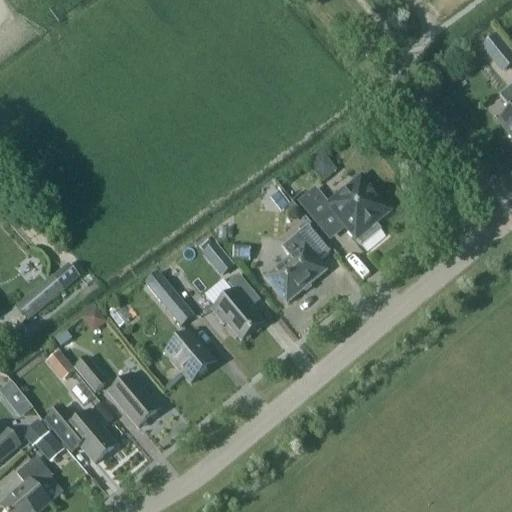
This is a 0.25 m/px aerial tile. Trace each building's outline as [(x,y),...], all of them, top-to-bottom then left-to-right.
[(489,60),(505,47),(497,37),(481,50),(489,60)] [(511,112),(499,124),(511,139),(511,86),(499,97),(511,112)] [(364,145),(369,132),(355,127),(351,141),(364,145)] [(311,166),(325,180),(337,168),(323,154),(311,166)] [(390,213),(362,179),(329,207),(316,191),(299,205),(318,227),(334,214),(367,254),(368,253),(368,252),(386,237),(375,225),(390,213)] [(289,207),(279,194),(273,199),(283,212),(289,207)] [(266,281),(287,306),(326,274),(319,264),(331,254),(309,228),(282,250),(291,260),(266,281)] [(222,254),(211,263),(222,277),(233,268),(222,254)] [(65,293),(80,280),(68,266),(53,278),(65,293)] [(144,287),(157,302),(170,291),(157,276),(144,287)] [(226,325),(242,344),(263,326),(246,306),(256,297),(239,277),(229,286),(235,293),(212,312),(224,326),(226,325)] [(16,309),(18,312),(28,324),(65,293),(53,278),(52,278),(16,309)] [(167,315),(180,330),(194,319),(181,304),(167,315)] [(92,336),(108,323),(95,308),(80,322),(92,336)] [(72,348),(73,342),(67,334),(56,342),(64,354),(72,348)] [(166,355),(192,385),(215,366),(189,335),(166,355)] [(48,365),(56,375),(68,365),(61,355),(48,365)] [(74,371),(96,396),(109,385),(88,359),(74,371)] [(110,396),(138,430),(159,413),(141,392),(144,389),(134,377),(110,396)] [(12,387),(1,395),(21,420),(32,411),(12,387)] [(96,466),(116,449),(98,428),(101,425),(91,413),(75,426),(62,411),(46,424),(72,456),(81,449),(96,466)] [(30,430),(41,442),(49,435),(38,423),(30,430)] [(0,464),(21,447),(8,432),(0,439),(0,464)] [(48,462),(61,450),(49,436),(36,448),(48,462)] [(2,510),(3,511),(44,511),(51,507),(38,491),(52,479),(37,460),(17,477),(27,489),(2,510)]
